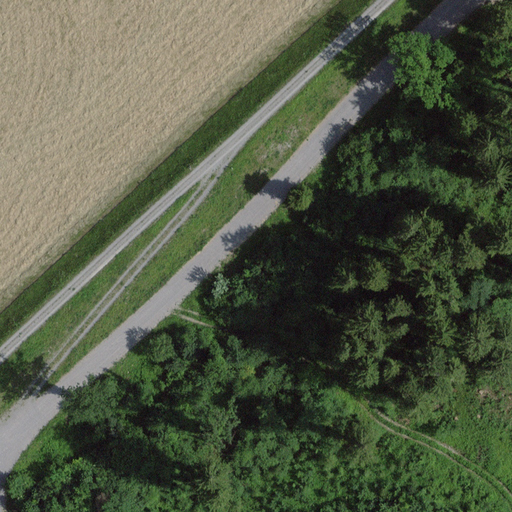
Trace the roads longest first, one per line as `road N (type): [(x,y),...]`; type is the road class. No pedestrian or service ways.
road 1 (track): [(0,445),(146,322),(466,0)]
road 2 (track): [(391,0),(0,360)]
road 3 (track): [(227,150),(198,205),(29,397),(0,456)]
